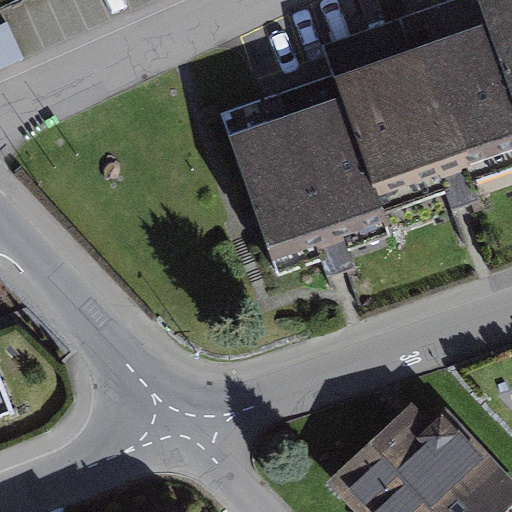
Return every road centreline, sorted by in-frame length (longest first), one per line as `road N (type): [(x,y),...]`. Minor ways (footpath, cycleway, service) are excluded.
road 1 (residential): [(191,434),(511,316)]
road 2 (residential): [(0,117),(257,0)]
road 3 (residential): [(191,434),(0,228)]
road 4 (residential): [(191,434),(0,509)]
